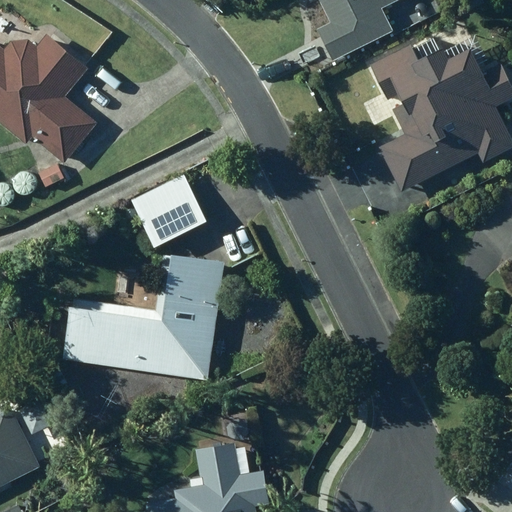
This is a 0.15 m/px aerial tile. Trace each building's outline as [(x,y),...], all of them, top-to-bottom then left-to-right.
[(316,0),(329,24),(313,32),(329,64),(391,33),(381,12),(405,0),(316,0)] [(0,127),(23,146),(29,139),(63,166),(95,125),(63,100),(86,71),(44,37),(35,49),(26,42),(9,44),(1,53),(0,51),(0,127)] [(409,85),(416,98),(397,108),(406,126),(418,120),(422,128),(391,144),(411,183),(464,156),(460,148),(477,140),(485,156),(511,143),(491,104),(506,96),(493,71),(482,76),(470,52),(426,74),(412,47),(375,65),(390,94),(409,85)] [(55,167),(37,176),(44,189),(62,180),(55,167)] [(180,179),(127,204),(151,253),(204,227),(180,179)] [(60,364),(206,385),(223,267),(162,258),(154,314),(73,302),(71,313),(67,313),(60,364)] [(50,356),(30,366),(45,396),(65,386),(50,356)] [(18,412),(29,436),(49,427),(37,403),(18,412)] [(0,488),(37,470),(5,406),(0,408),(0,488)] [(143,506),(143,511),(253,511),(253,510),(265,508),(260,474),(238,477),(233,446),(192,453),(198,489),(172,493),(173,501),(143,506)]
